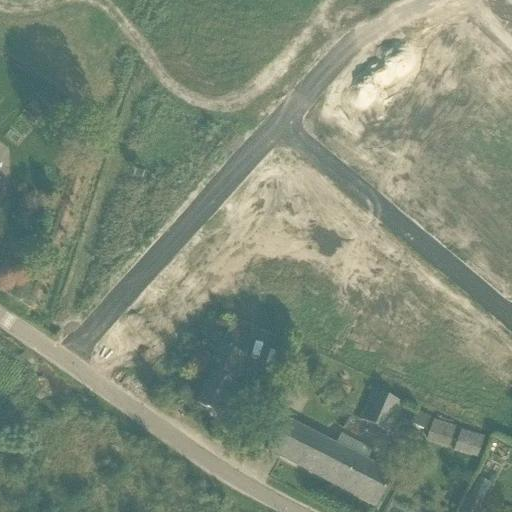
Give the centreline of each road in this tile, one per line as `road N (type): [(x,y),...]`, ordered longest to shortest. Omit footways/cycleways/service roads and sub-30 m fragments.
road 1 (residential): [(70,371),(278,129)]
road 2 (residential): [(278,129),(511,322)]
road 3 (residential): [(299,511),(70,371)]
road 4 (residential): [(278,129),(351,44),(428,0)]
